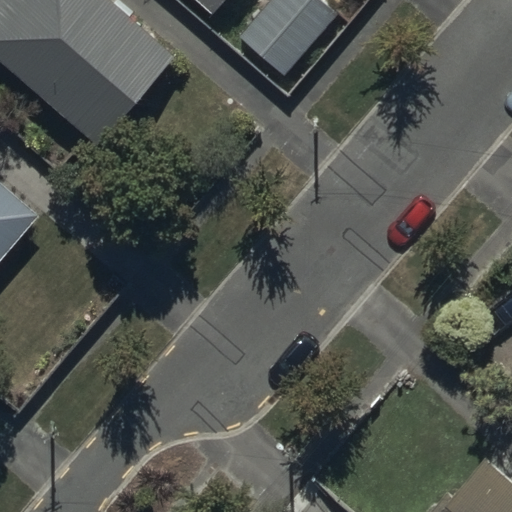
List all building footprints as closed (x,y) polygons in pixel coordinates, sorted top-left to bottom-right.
[(0,0),(0,63),(96,147),(175,58),(110,0),(0,0)] [(192,0),(211,16),(223,0),(192,0)] [(320,0),(268,0),(237,35),(284,76),(338,16),(320,0)] [(0,266),(41,218),(0,183),(0,266)] [(511,511),(511,463),(487,442),(426,511),(511,511)]
